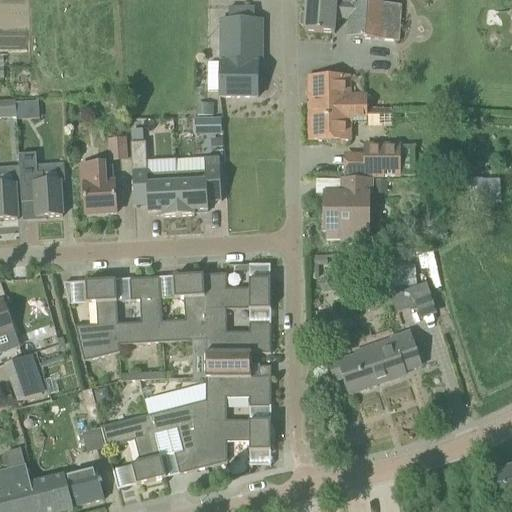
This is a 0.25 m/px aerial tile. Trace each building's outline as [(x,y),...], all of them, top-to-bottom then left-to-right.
[(349,22),(347,39),(400,43),(402,0),(353,0),(354,3),(350,3),(350,4),(337,3),(337,2),(307,0),(304,33),(334,35),(335,21),(349,22)] [(220,22),(220,99),(258,100),(258,65),(262,65),(263,22),(254,22),(254,10),(229,10),(228,22),(220,22)] [(367,124),(367,110),(367,97),(350,97),(349,79),(308,79),(309,141),(350,141),(350,124),(367,124)] [(0,119),(39,118),(39,101),(0,102),(0,119)] [(220,121),(195,121),(195,135),(221,135),(220,121)] [(143,144),(143,131),(131,132),(132,145),(143,144)] [(127,139),(108,141),(109,163),(129,162),(127,139)] [(162,220),(178,219),(176,175),(147,177),(146,144),(143,144),(132,145),(131,145),(134,208),(148,207),(148,216),(162,216),(162,220)] [(365,147),(365,178),(399,178),(399,155),(385,155),(385,147),(365,147)] [(18,157),(22,205),(36,204),(37,220),(63,218),(60,183),(43,184),(43,175),(37,175),(36,156),(18,157)] [(205,174),(176,175),(178,219),(194,218),(194,214),(208,213),(208,204),(221,203),(219,160),(204,160),(205,174)] [(450,163),(450,165),(451,182),(472,181),(471,162),(450,163)] [(85,201),(86,217),(116,215),(113,168),(108,168),(108,167),(104,168),(104,166),(80,168),(82,202),(85,201)] [(368,183),(343,183),(343,197),(325,197),(325,231),(328,231),(328,239),(343,240),(343,244),(359,244),(359,225),(368,225),(368,183)] [(0,222),(18,221),(15,185),(0,186),(0,222)] [(227,276),(205,277),(206,312),(227,312),(271,312),(271,311),(270,311),(270,281),(249,282),(249,291),(227,291),(227,276)] [(185,323),(162,324),(163,345),(206,343),(206,312),(205,277),(173,279),(174,301),(183,300),(185,323)] [(119,347),(163,345),(162,324),(160,280),(129,282),(130,303),(139,303),(141,325),(118,327),(119,347)] [(85,284),(87,306),(96,305),(97,327),(75,328),(84,364),(120,355),(119,347),(118,327),(116,282),(114,282),(115,283),(85,284)] [(400,325),(436,315),(428,284),(391,294),(400,325)] [(0,336),(13,332),(3,304),(0,304),(0,336)] [(271,356),(271,326),(249,325),(249,334),(226,334),(227,312),(206,312),(206,343),(206,356),(251,356),(271,356)] [(404,373),(420,368),(409,335),(392,341),(394,346),(329,368),(334,383),(344,380),(349,396),(406,377),(404,373)] [(37,356),(7,361),(14,402),(44,397),(37,356)] [(251,379),(251,356),(206,356),(206,379),(251,379)] [(259,369),(259,379),(271,379),(271,369),(259,369)] [(206,379),(206,403),(206,423),(227,423),(227,403),(249,404),(249,409),(271,409),(271,379),(259,379),(251,379),(206,379)] [(179,477),(206,470),(206,423),(206,403),(150,417),(155,438),(177,432),(183,454),(174,456),(179,477)] [(101,430),(107,450),(135,443),(140,464),(131,467),(137,487),(165,480),(165,481),(166,480),(161,460),(155,438),(150,417),(101,430)] [(227,423),(206,423),(206,470),(227,465),(227,445),(249,444),(249,453),(271,453),(271,424),(271,423),(227,423)] [(0,511),(14,511),(9,491),(30,485),(21,451),(6,455),(2,461),(4,470),(8,469),(9,473),(0,475),(0,511)] [(511,467),(493,472),(502,506),(511,502),(511,467)] [(35,484),(42,511),(72,511),(73,511),(72,510),(104,502),(100,488),(104,487),(102,482),(99,483),(96,469),(35,484)] [(42,511),(35,484),(30,485),(9,491),(14,511),(42,511)]
